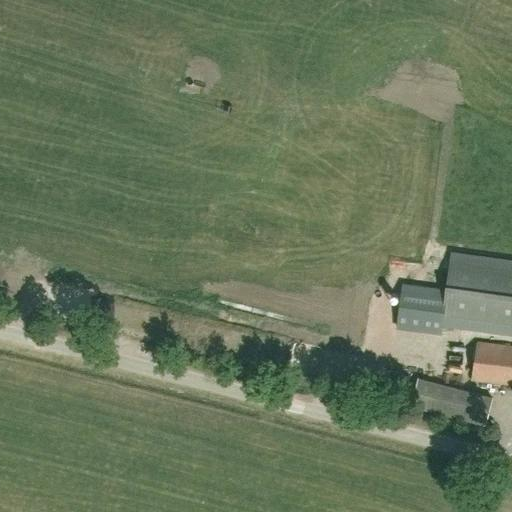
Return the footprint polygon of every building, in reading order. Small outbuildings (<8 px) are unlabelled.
[(511,259),(450,251),(450,257),(449,260),(449,263),(442,316),(427,314),(420,362),(452,366),(458,318),(511,325),(511,259)] [(48,291),(51,271),(18,266),(14,285),(48,291)] [(442,296),(443,267),(424,267),(424,296),(442,296)] [(511,385),(511,346),(477,342),(472,381),(511,385)] [(410,407),(484,427),(491,400),(417,379),(410,407)]
